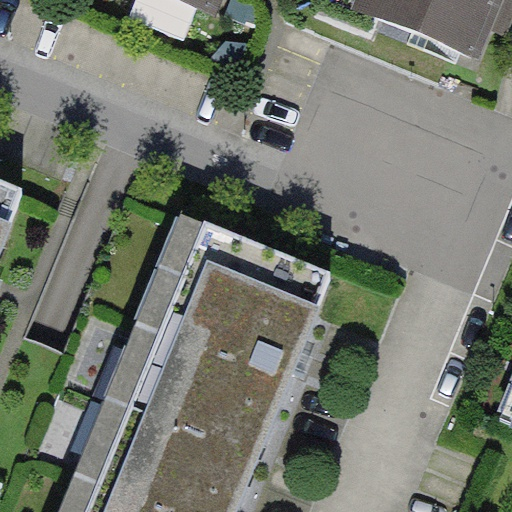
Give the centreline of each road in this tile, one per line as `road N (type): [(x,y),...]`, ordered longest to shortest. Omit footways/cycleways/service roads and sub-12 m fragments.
road 1 (residential): [(0,85),(379,217),(477,210)]
road 2 (residential): [(477,210),(349,511)]
